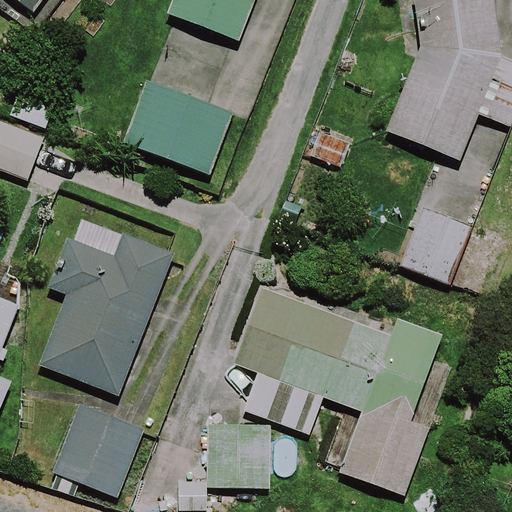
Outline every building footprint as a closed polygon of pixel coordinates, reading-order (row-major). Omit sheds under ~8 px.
[(42,0),(14,0),(32,13),(42,0)] [(173,0),(168,15),(240,43),(256,0),(173,0)] [(495,0),(414,0),(421,48),(387,133),(461,163),(479,116),(511,129),(511,125),(511,60),(501,56),(495,0)] [(234,115),(147,83),(123,145),(211,177),(234,115)] [(0,171),(27,182),(45,138),(0,120),(0,171)] [(471,226),(424,208),(405,257),(452,275),(471,226)] [(120,398),(176,254),(123,234),(114,257),(67,239),(48,289),(66,296),(39,367),(120,398)] [(390,337),(263,289),(234,365),(258,374),(244,412),(309,437),(323,399),(362,414),(339,474),(405,498),(431,430),(411,422),(443,336),(397,319),(390,337)] [(0,413),(12,383),(0,377),(0,357),(20,307),(0,299),(0,413)] [(145,429),(81,405),(54,475),(118,499),(145,429)] [(207,489),(270,491),(271,427),(208,425),(207,489)]
